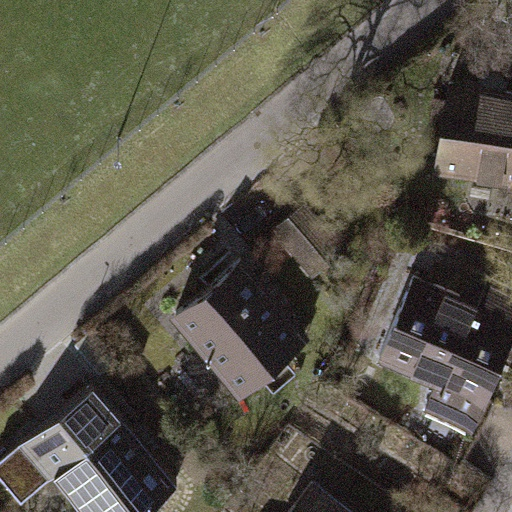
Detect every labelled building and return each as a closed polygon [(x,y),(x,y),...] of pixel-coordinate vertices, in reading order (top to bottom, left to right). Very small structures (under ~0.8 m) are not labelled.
[(511,96),(442,86),(426,184),(511,197),(511,96)] [(348,240),(313,201),(282,230),(317,268),(348,240)] [(318,337),(245,254),(171,318),(244,402),(318,337)] [(464,434),(511,334),(511,294),(471,275),(462,295),(419,275),(378,360),(433,386),(420,413),(464,434)] [(140,511),(172,486),(87,385),(0,457),(0,493),(10,505),(44,477),(73,511),(140,511)] [(342,511),(314,490),(296,511),(342,511)]
